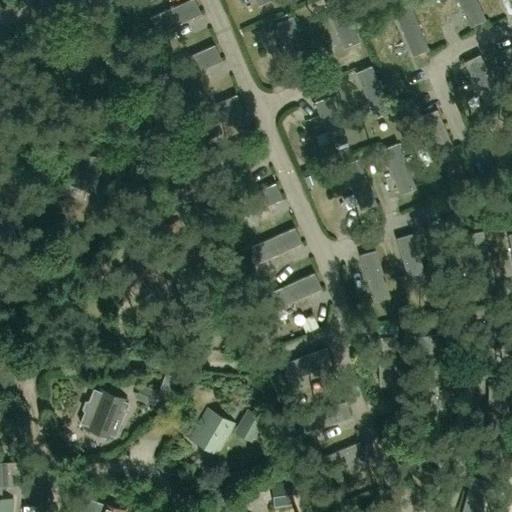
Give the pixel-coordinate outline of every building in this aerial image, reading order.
[(268,12),(254,15),(259,32),(272,28),(268,12)] [(422,20),(408,21),(410,34),(423,33),(422,20)] [(68,37),(41,44),(49,76),(76,69),(68,37)] [(407,151),(395,156),(409,189),(417,185),(413,177),(417,175),(407,151)] [(75,152),(65,184),(94,192),(102,160),(75,152)] [(137,252),(110,274),(130,298),(134,295),(139,301),(151,291),(146,285),(157,276),(137,252)] [(128,403),(92,389),(80,423),(115,437),(128,403)] [(242,417),(234,431),(251,440),(259,427),(260,425),(264,418),(255,412),(248,408),(242,417)] [(232,424),(207,411),(191,441),(216,454),(232,424)] [(360,419),(332,424),(334,434),(362,429),(360,419)] [(17,462),(0,463),(0,511),(11,511),(12,500),(0,499),(1,488),(19,486),(17,462)] [(115,511),(95,503),(92,511),(115,511)]
